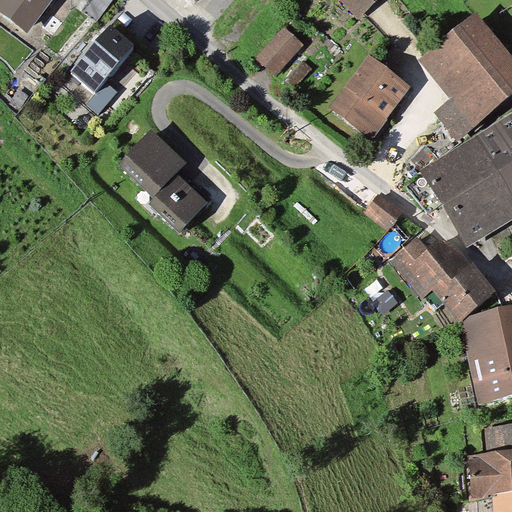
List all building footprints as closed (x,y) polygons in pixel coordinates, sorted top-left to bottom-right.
[(49,0),(2,0),(0,3),(0,9),(27,30),(49,0)] [(374,0),(346,0),(360,14),(374,0)] [(511,97),(511,62),(476,19),(423,61),(454,100),(438,113),(459,139),(511,97)] [(301,44),(283,29),(259,56),(276,71),(301,44)] [(131,50),(110,32),(74,73),(95,91),(131,50)] [(409,89),(369,60),(333,109),(372,138),(409,89)] [(511,219),(511,118),(423,171),(469,246),(511,219)] [(184,165),(151,134),(124,164),(156,194),(184,165)] [(205,205),(178,178),(157,198),(184,225),(205,205)] [(492,295),(445,241),(429,254),(418,241),(396,260),(424,294),(433,286),(462,320),(492,295)] [(482,402),(511,396),(511,312),(467,321),(482,402)] [(495,458),(476,459),(478,496),(500,495),(500,511),(511,511),(511,429),(494,430),(495,458)]
